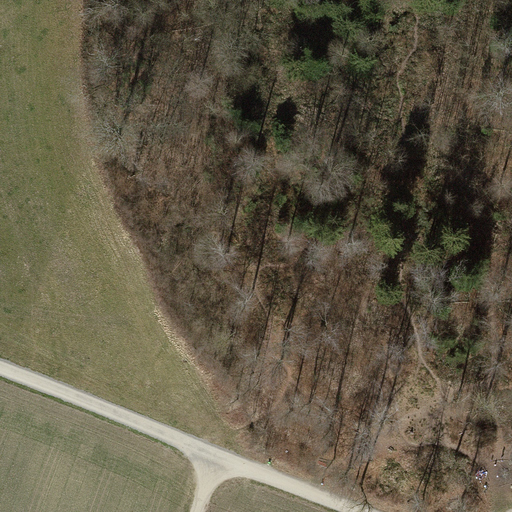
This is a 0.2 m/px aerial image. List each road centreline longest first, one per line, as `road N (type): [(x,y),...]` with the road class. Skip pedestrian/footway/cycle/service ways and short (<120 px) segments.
road 1 (track): [(0,370),(220,463),(203,511)]
road 2 (track): [(220,463),(352,511)]
